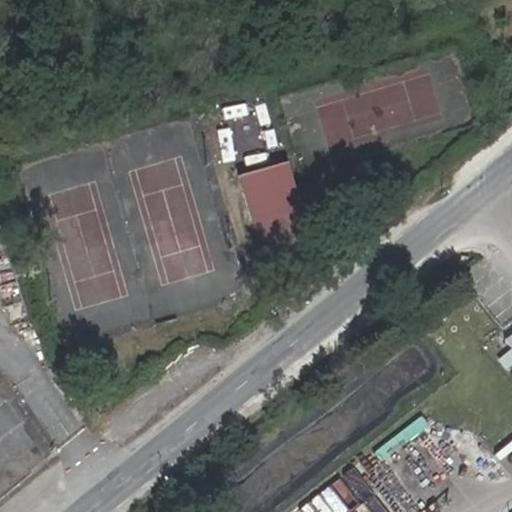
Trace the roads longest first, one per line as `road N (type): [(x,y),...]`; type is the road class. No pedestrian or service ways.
road 1 (tertiary): [(511,168),(92,511)]
road 2 (unknown): [(103,502),(0,361)]
